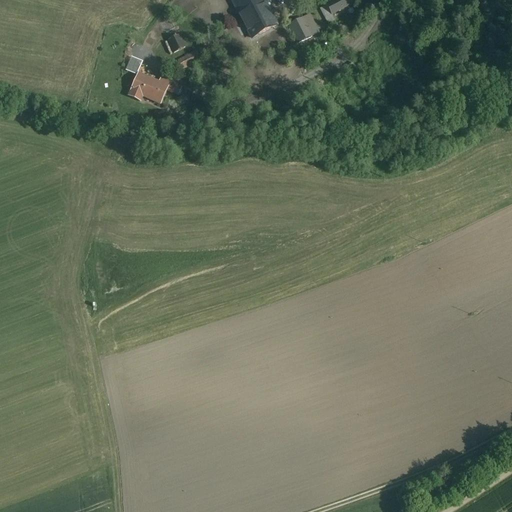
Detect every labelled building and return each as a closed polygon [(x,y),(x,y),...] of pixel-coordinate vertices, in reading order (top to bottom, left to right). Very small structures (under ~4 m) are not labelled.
[(276,26),(262,0),(232,0),(253,38),(276,26)] [(349,0),(337,0),(327,6),(332,16),(334,16),(353,6),(349,0)] [(332,16),(327,6),(317,11),(325,26),(336,20),(334,16),(332,16)] [(310,15),(288,27),(298,45),(321,33),(310,15)] [(179,36),(168,41),(173,53),(185,48),(179,36)] [(197,52),(178,62),(182,70),(201,61),(197,52)] [(137,77),(143,63),(132,58),(126,72),(137,77)] [(159,85),(150,81),(150,80),(138,75),(131,93),(129,98),(140,103),(144,95),(152,98),(151,101),(161,106),(167,91),(178,96),(182,89),(161,79),(159,85)]
